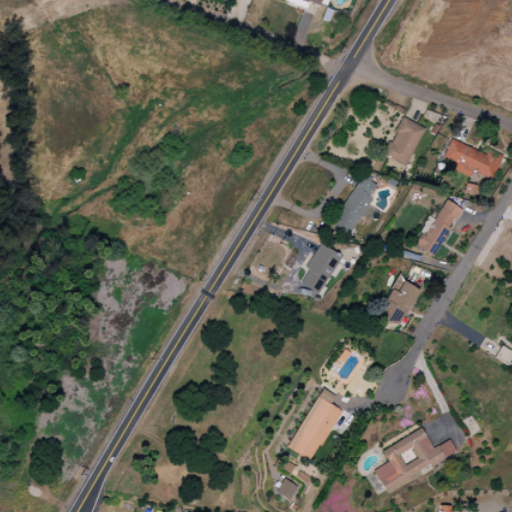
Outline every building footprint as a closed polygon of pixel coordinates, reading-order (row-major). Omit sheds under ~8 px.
[(292,0),(318,10),(322,0),(292,0)] [(402,119),(382,157),(405,169),(424,131),(402,119)] [(449,140),(442,158),(453,162),(450,170),(477,180),(480,173),(493,178),(502,156),(488,150),(486,154),(449,140)] [(336,220),(342,212),(340,209),(360,177),(375,187),(370,197),(372,199),(361,218),(357,217),(351,228),(336,220)] [(446,202),(425,235),(421,234),(413,246),(430,257),(448,229),(445,228),(453,216),(456,218),(460,211),(446,202)] [(319,244),(305,268),(307,271),(298,284),(318,296),(341,258),(319,244)] [(403,283),(397,293),(391,289),(375,316),(395,328),(417,292),(403,283)] [(321,390),(284,449),(309,465),(342,412),(329,404),(333,397),(321,390)] [(418,428),(380,452),(386,462),(371,472),(385,495),(454,452),(448,442),(433,452),(418,428)] [(274,493),(287,501),(296,487),(282,479),(274,493)]
